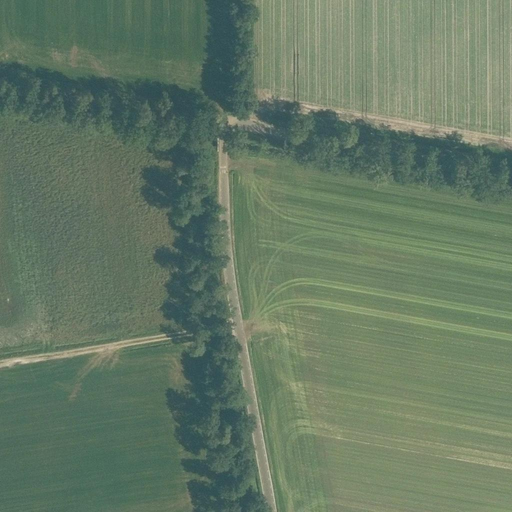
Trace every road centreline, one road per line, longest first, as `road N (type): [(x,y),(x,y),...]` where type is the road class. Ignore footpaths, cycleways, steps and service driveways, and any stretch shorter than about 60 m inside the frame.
road 1 (unclassified): [(271,511),(225,250),(226,124)]
road 2 (unclassified): [(511,174),(241,120),(226,124)]
road 3 (track): [(0,362),(238,326)]
road 4 (track): [(0,85),(226,124)]
